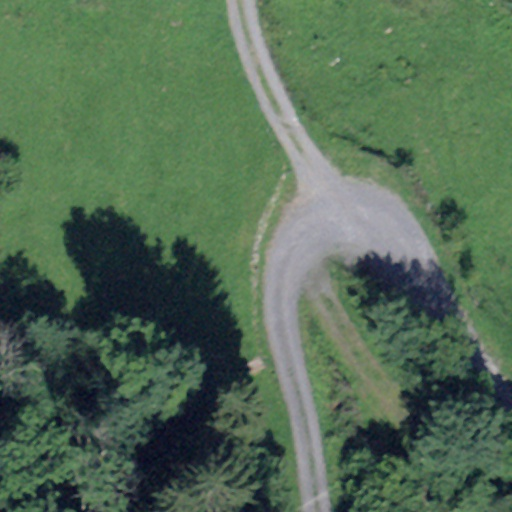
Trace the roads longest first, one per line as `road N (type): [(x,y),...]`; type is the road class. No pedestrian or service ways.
road 1 (track): [(322,198),(292,224),(278,254),(276,294),(312,511)]
road 2 (track): [(322,198),(359,204),(383,219),(511,414)]
road 3 (track): [(240,0),(257,65),(322,198)]
